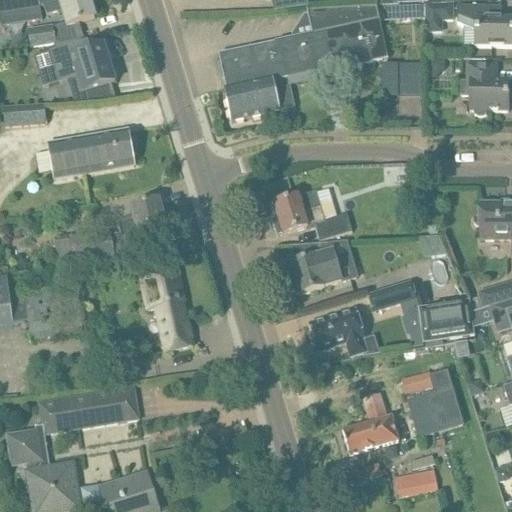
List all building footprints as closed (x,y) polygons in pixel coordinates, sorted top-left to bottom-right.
[(0,0),(0,15),(40,9),(38,0),(0,0)] [(95,21),(88,0),(51,0),(42,3),(47,18),(63,13),(68,29),(95,21)] [(454,6),(425,6),(426,35),(443,34),(442,23),(454,22),(454,6)] [(511,21),(501,22),(501,9),(457,8),(457,27),(474,33),(476,33),(475,49),(511,49),(511,21)] [(396,9),(388,10),(388,23),(396,23),(396,9)] [(239,52),(219,57),(227,91),(225,92),(232,125),(251,121),(280,115),(280,113),(294,110),(292,105),(289,89),(333,79),(332,73),(340,72),(388,61),(378,16),(377,10),(308,14),(313,36),(279,43),(250,50),(239,52)] [(55,47),(53,30),(28,34),(30,51),(55,47)] [(115,85),(104,47),(91,51),(88,43),(90,42),(90,41),(50,54),(59,85),(77,80),(81,95),(91,93),(115,85)] [(427,63),(427,80),(437,80),(445,71),(445,63),(427,63)] [(398,67),(382,67),(382,100),(399,100),(398,67)] [(487,114),(508,115),(509,84),(492,84),(492,68),(468,67),(467,84),(461,83),(461,98),(471,98),(470,114),(474,114),(474,116),(477,118),(481,118),(484,118),(487,116),(487,114)] [(46,127),(45,108),(27,108),(4,111),(5,129),(46,127)] [(54,174),(56,182),(135,168),(128,133),(93,140),(50,147),(51,154),(36,156),(40,176),(54,174)] [(316,194),(274,207),(279,222),(273,224),(277,238),(283,236),(283,237),(307,230),(308,234),(316,231),(319,244),(352,235),(347,217),(325,223),(316,194)] [(168,233),(159,202),(131,210),(134,221),(116,226),(121,242),(125,241),(127,247),(140,243),(143,253),(156,250),(153,238),(168,233)] [(511,207),(480,208),(480,214),(477,214),(474,217),(473,226),(477,230),(480,230),(480,242),(511,242),(511,207)] [(113,258),(111,238),(71,243),(73,263),(113,258)] [(292,283),(295,296),(300,295),(301,298),(342,285),(330,246),(312,247),(315,260),(292,267),(296,282),(292,283)] [(176,275),(141,283),(148,313),(155,311),(165,356),(193,349),(176,275)] [(84,338),(77,285),(10,294),(8,279),(0,279),(0,331),(28,328),(30,345),(84,338)] [(366,297),(372,317),(401,308),(417,303),(412,284),(366,297)] [(511,303),(511,286),(479,297),(484,312),(490,310),(511,303)] [(417,303),(401,308),(404,319),(418,314),(418,312),(418,311),(417,303)] [(511,303),(490,310),(498,335),(511,330),(511,303)] [(470,304),(418,312),(418,314),(421,330),(423,343),(423,345),(474,337),(470,304)] [(315,346),(318,355),(342,348),(347,351),(350,361),(367,356),(363,342),(364,342),(356,313),(310,327),(312,333),(310,334),(309,336),(311,345),(314,346),(315,346)] [(421,330),(408,333),(412,348),(423,347),(423,345),(423,343),(421,330)] [(466,343),(454,345),(457,356),(468,353),(466,343)] [(405,397),(421,393),(433,390),(429,375),(401,383),(405,397)] [(475,384),(467,386),(471,399),(484,395),(482,388),(475,384)] [(76,428),(77,434),(138,424),(133,390),(38,405),(43,433),(76,428)] [(453,390),(407,403),(418,442),(464,429),(453,390)] [(349,458),(399,443),(392,418),(387,420),(380,397),(363,402),(370,426),(342,434),(349,458)] [(498,433),(484,438),(488,452),(502,447),(498,433)] [(46,472),(40,435),(8,440),(13,468),(25,466),(32,511),(80,511),(105,507),(106,511),(158,511),(147,477),(101,491),(100,488),(77,492),(73,467),(46,472)] [(395,480),(399,500),(438,493),(434,473),(409,477),(407,471),(396,473),(397,480),(395,480)] [(507,471),(496,475),(499,486),(506,484),(509,478),(507,471)]
